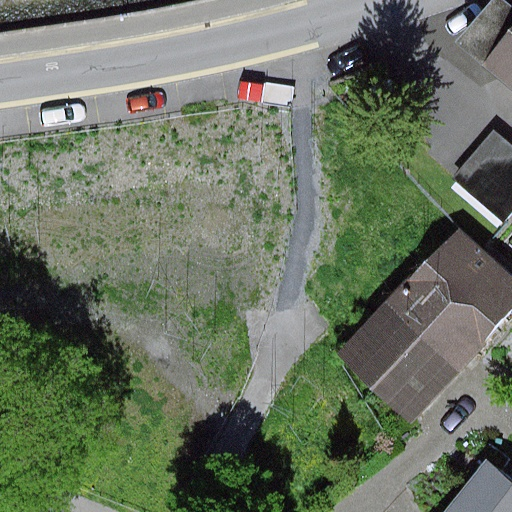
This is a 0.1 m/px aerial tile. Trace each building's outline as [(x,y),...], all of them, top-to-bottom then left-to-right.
[(511,31),(500,49),(511,57),(511,31)] [(0,200),(20,198),(28,251),(108,239),(99,179),(122,176),(132,248),(259,230),(245,128),(175,138),(169,98),(0,122),(0,200)] [(273,174),(334,170),(330,111),(269,116),(273,174)] [(511,141),(508,138),(464,191),(511,230),(511,141)] [(270,199),(275,284),(354,279),(349,195),(270,199)] [(511,263),(477,234),(370,358),(445,423),(511,345),(511,263)] [(511,511),(511,473),(502,466),(467,511),(511,511)]
